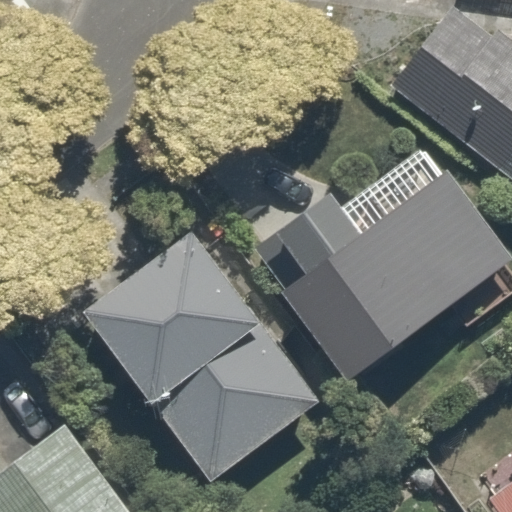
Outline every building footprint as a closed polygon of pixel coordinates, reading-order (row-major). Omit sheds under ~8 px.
[(511,39),(463,0),(449,0),(388,77),(511,176),(511,39)] [(445,295),(464,321),(511,284),(511,277),(496,257),(506,248),(418,133),(331,200),(324,191),(257,243),(281,274),(266,285),(337,378),(445,295)] [(180,224),(74,307),(204,473),(309,391),(180,224)] [(0,511),(126,511),(59,410),(0,449),(0,511)] [(511,511),(511,479),(491,493),(503,511),(511,511)]
